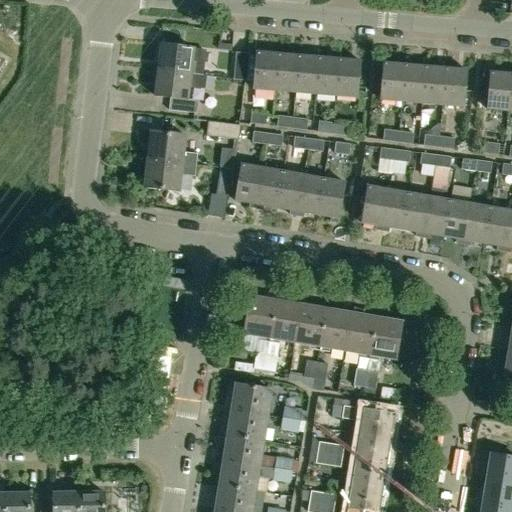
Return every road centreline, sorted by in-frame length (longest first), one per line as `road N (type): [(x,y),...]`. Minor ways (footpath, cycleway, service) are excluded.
road 1 (residential): [(455,405),(465,309),(458,289),(216,251)]
road 2 (residential): [(216,251),(86,213),(80,181),(106,0)]
road 3 (residential): [(346,16),(144,0)]
road 4 (residential): [(181,443),(216,251)]
road 5 (residential): [(0,449),(181,443)]
road 6 (residential): [(472,27),(346,16)]
